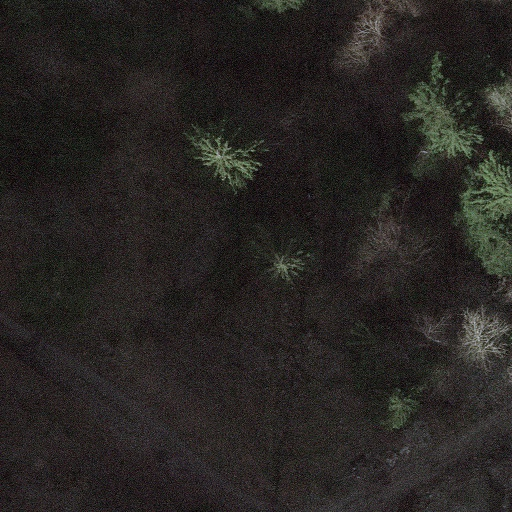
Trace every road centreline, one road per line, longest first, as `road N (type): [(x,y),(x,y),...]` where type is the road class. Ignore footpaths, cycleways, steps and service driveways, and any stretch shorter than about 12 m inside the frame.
road 1 (track): [(0,323),(137,406),(253,501),(279,511)]
road 2 (track): [(360,511),(511,422)]
